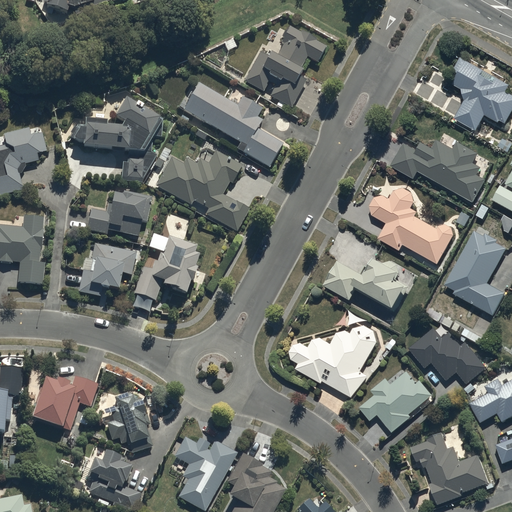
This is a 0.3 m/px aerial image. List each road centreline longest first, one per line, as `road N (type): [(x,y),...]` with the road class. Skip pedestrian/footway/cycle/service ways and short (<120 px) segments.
road 1 (residential): [(334,150),(229,344)]
road 2 (residential): [(241,387),(325,437),(389,511)]
road 3 (residential): [(183,364),(106,336),(0,324)]
